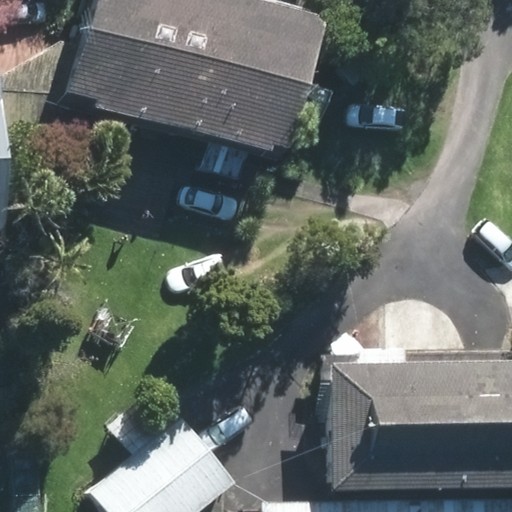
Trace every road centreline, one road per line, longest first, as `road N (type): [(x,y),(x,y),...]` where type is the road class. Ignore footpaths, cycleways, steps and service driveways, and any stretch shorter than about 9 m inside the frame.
road 1 (motorway): [(260,511),(139,0)]
road 2 (motorway): [(360,0),(481,511)]
